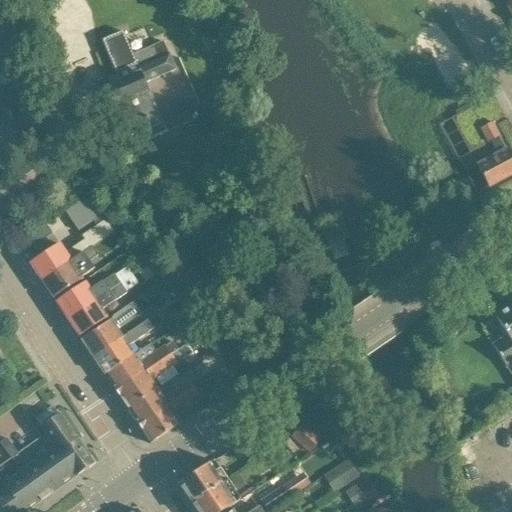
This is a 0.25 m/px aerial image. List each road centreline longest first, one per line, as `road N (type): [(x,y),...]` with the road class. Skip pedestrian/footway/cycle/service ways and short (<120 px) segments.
road 1 (tertiary): [(141,476),(511,228)]
road 2 (tertiary): [(141,476),(0,268)]
